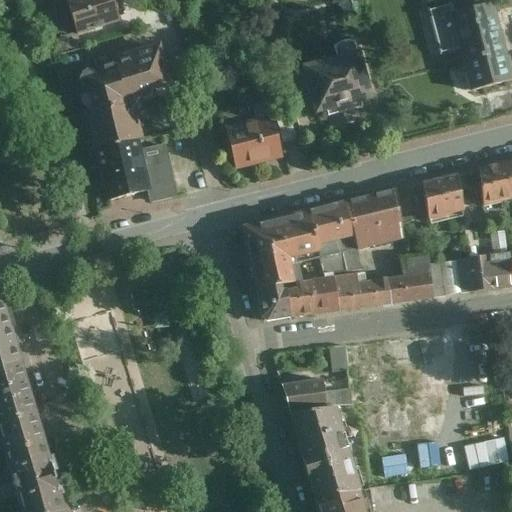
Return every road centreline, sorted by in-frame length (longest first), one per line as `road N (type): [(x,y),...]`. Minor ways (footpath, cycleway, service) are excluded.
road 1 (residential): [(215,214),(511,137)]
road 2 (residential): [(244,344),(511,308)]
road 3 (residential): [(16,267),(88,511)]
road 4 (residential): [(16,267),(215,214)]
road 5 (residential): [(293,511),(244,344)]
road 6 (residential): [(244,344),(215,214)]
